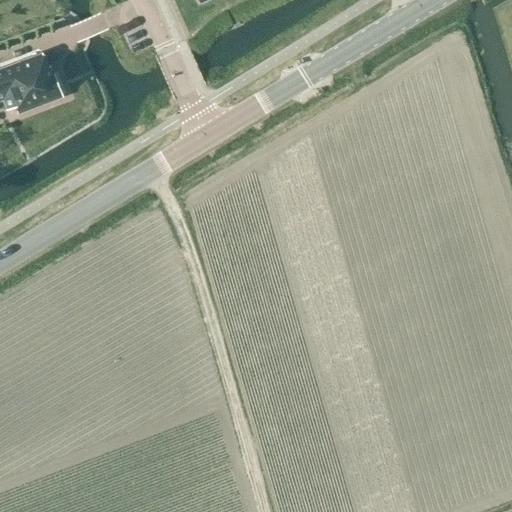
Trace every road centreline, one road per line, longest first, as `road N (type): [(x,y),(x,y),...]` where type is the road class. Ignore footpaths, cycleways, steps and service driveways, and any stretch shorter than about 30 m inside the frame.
road 1 (track): [(267,511),(185,234),(151,170)]
road 2 (tertiary): [(205,136),(437,0)]
road 3 (tertiary): [(0,263),(205,136)]
road 4 (residential): [(194,110),(144,0)]
